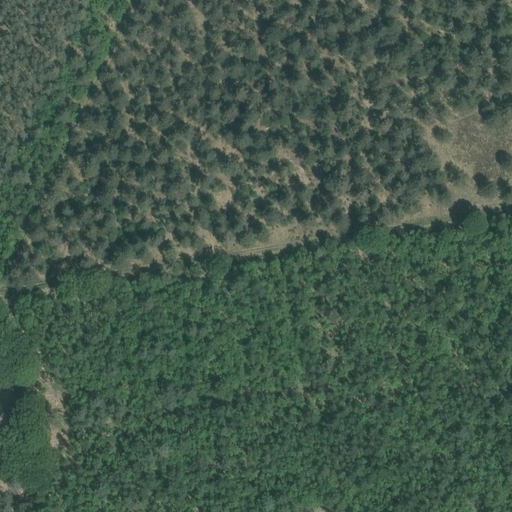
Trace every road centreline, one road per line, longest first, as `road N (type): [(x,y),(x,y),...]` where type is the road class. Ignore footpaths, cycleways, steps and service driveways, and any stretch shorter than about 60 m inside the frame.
road 1 (track): [(5,292),(511,208)]
road 2 (track): [(136,0),(5,292)]
road 3 (track): [(35,511),(5,292)]
